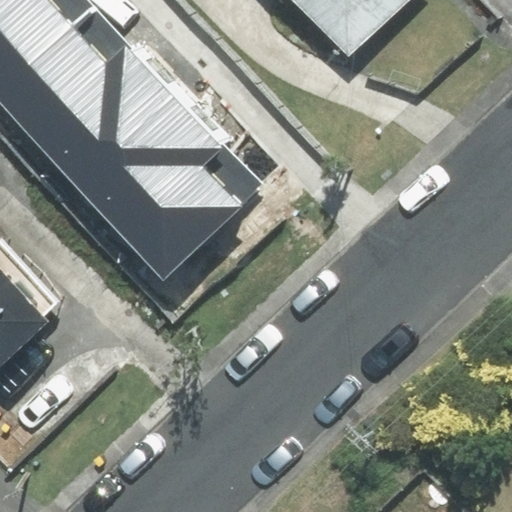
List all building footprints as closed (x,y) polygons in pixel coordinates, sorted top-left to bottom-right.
[(0,0),(0,88),(91,5),(87,0),(0,0)] [(294,0),(349,56),(406,0),(294,0)] [(175,94),(91,5),(0,88),(0,100),(77,184),(175,94)] [(262,186),(175,94),(77,184),(164,278),(262,186)] [(0,364),(48,322),(42,316),(55,304),(0,242),(0,364)]
